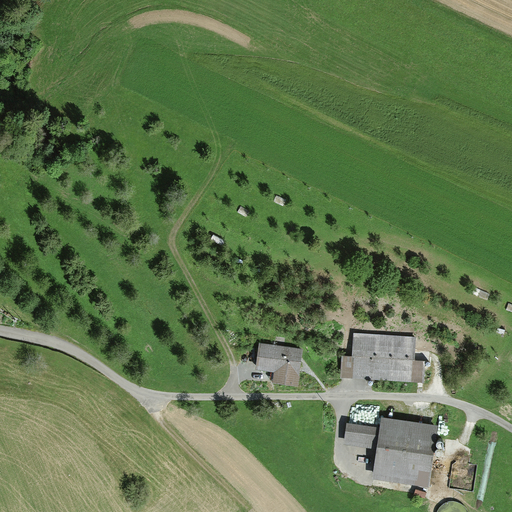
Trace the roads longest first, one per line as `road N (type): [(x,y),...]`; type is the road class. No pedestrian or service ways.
road 1 (residential): [(0,330),(57,343),(156,394),(424,397),(465,405),(511,429)]
road 2 (track): [(230,396),(225,347),(172,248),(170,234),(196,193)]
